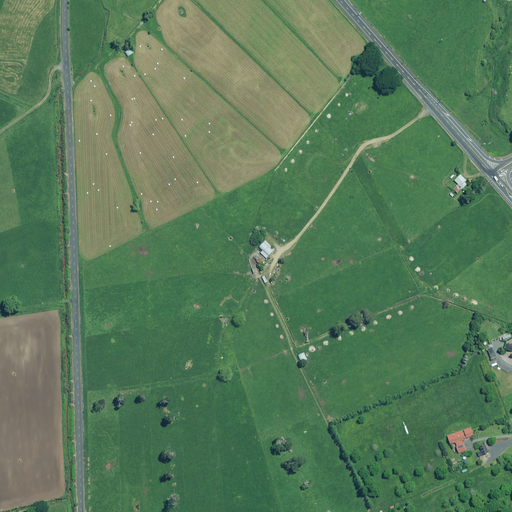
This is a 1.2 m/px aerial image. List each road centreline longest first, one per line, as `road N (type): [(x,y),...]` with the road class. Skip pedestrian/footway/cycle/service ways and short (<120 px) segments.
road 1 (unclassified): [(64,0),(80,511)]
road 2 (primary): [(340,0),(426,98)]
